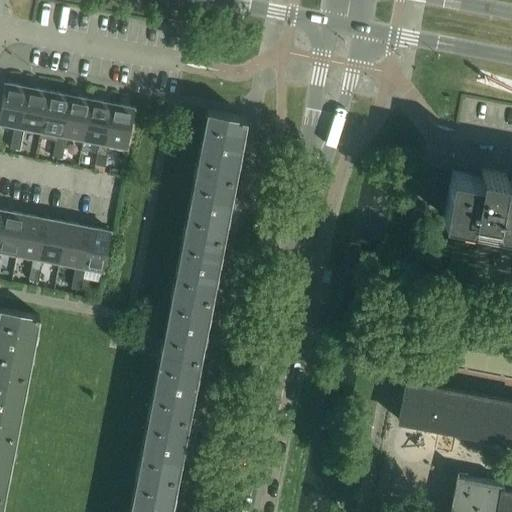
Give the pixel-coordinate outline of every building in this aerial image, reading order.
[(20,126),(27,87),(5,83),(0,108),(0,122),(15,125),(20,126)] [(41,130),(49,91),(27,87),(20,126),(25,127),(41,130)] [(62,135),(70,95),(49,91),(41,130),(57,134),(62,135)] [(83,139),(91,99),(70,95),(62,135),(67,135),(83,139)] [(104,143),(112,103),(91,99),(83,139),(100,142),(104,143)] [(127,147),(135,108),(112,103),(104,143),(109,144),(127,147)] [(207,110),(196,169),(235,177),(246,118),(207,110)] [(22,139),(25,127),(20,126),(15,125),(13,137),(22,139)] [(65,147),(67,135),(62,135),(57,134),(55,145),(65,147)] [(20,151),(22,139),(13,137),(10,149),(20,151)] [(107,155),(109,144),(104,143),(100,142),(97,154),(107,155)] [(62,159),(65,147),(55,145),(53,157),(62,159)] [(105,167),(107,155),(97,154),(95,165),(105,167)] [(235,177),(196,169),(184,230),(223,238),(235,177)] [(481,169),(481,170),(480,177),(462,173),(453,171),(447,201),(445,210),(444,217),(511,229),(511,182),(505,182),(506,173),(481,169)] [(17,254),(25,214),(4,210),(0,229),(0,250),(1,250),(17,254)] [(39,258),(46,218),(25,214),(17,254),(33,257),(39,258)] [(60,262),(67,222),(46,218),(39,258),(43,259),(60,262)] [(81,266),(89,226),(67,222),(60,262),(76,265),(81,266)] [(103,270),(111,230),(89,226),(81,266),(86,267),(103,270)] [(223,238),(184,230),(173,289),(212,297),(223,238)] [(41,270),(43,259),(39,258),(33,257),(31,268),(41,270)] [(83,278),(86,267),(81,266),(76,265),(74,277),(83,278)] [(39,282),(41,270),(31,268),(29,280),(39,282)] [(81,290),(83,278),(74,277),(71,288),(81,290)] [(212,297),(173,289),(161,350),(200,358),(212,297)] [(0,308),(0,310),(0,370),(28,376),(40,316),(0,308)] [(200,358),(161,350),(149,410),(189,418),(200,358)] [(0,370),(0,433),(16,436),(28,376),(0,370)] [(511,511),(511,400),(406,380),(399,420),(511,441),(511,490),(502,488),(503,483),(457,474),(458,469),(457,469),(448,511),(511,511)] [(189,418),(149,410),(138,470),(177,478),(189,418)] [(0,433),(0,495),(5,496),(16,436),(0,433)] [(170,511),(177,478),(138,470),(129,511),(170,511)] [(390,483),(379,481),(377,492),(387,494),(390,483)]
